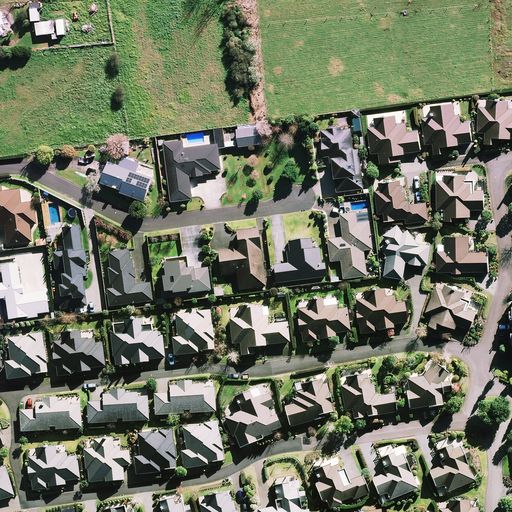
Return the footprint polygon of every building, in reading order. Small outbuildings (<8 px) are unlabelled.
[(41,2),(31,3),(32,21),(39,21),(38,8),(42,8),(41,2)] [(67,34),(65,20),(36,23),(38,36),(53,34),(54,40),(58,39),(58,35),(67,34)] [(498,138),(511,138),(511,110),(507,110),(507,102),(489,101),(488,109),(478,108),(477,134),(485,134),(485,144),(498,144),(498,138)] [(448,145),(473,142),(470,122),(461,123),(460,114),(454,115),(452,104),(432,107),(433,118),(423,119),(427,144),(434,143),(436,153),(449,151),(448,145)] [(400,154),(421,151),(418,131),(407,133),(406,124),(400,125),(398,114),(377,117),(379,127),(369,129),(372,154),(380,153),(381,162),(401,160),(400,154)] [(354,149),(349,115),(338,117),(339,127),(321,129),(324,157),(331,156),(333,178),(336,177),(338,192),(364,189),(359,149),(354,149)] [(263,144),(261,127),(237,130),(239,147),(263,144)] [(205,174),(213,173),(212,171),(221,169),(218,144),(184,148),(183,141),(165,143),(172,202),(193,199),(190,178),(205,176),(205,174)] [(140,164),(124,158),(121,166),(110,162),(103,183),(122,190),(121,192),(145,201),(154,178),(137,172),(140,164)] [(438,182),(438,210),(445,210),(446,221),(458,221),(458,216),(471,216),(470,209),(484,209),(484,191),(475,191),(475,184),(465,184),(465,176),(446,176),(446,182),(438,182)] [(407,224),(428,221),(425,203),(411,205),(410,199),(406,200),(405,191),(402,191),(400,181),(380,183),(381,191),(376,191),(380,214),(384,214),(385,220),(406,217),(407,224)] [(2,192),(1,188),(0,187),(0,227),(6,226),(8,246),(32,243),(30,226),(37,225),(34,203),(22,204),(20,190),(2,192)] [(374,249),(368,203),(357,204),(357,212),(341,214),(343,237),(329,239),(331,261),(342,260),(344,279),(368,276),(365,250),(374,249)] [(87,271),(88,271),(86,252),(83,252),(79,225),(62,227),(66,252),(54,254),(56,270),(58,270),(60,287),(58,287),(62,311),(88,308),(87,304),(84,277),(88,277),(87,271)] [(428,265),(430,246),(419,244),(409,230),(404,233),(398,226),(385,235),(390,241),(382,247),(389,258),(386,276),(404,278),(406,262),(411,262),(411,264),(421,265),(421,264),(428,265)] [(266,287),(258,229),(237,232),(239,250),(219,253),(222,276),(237,274),(240,290),(266,287)] [(438,253),(438,272),(489,271),(488,253),(469,253),(468,237),(445,237),(445,253),(438,253)] [(320,264),(317,239),(289,242),(290,251),(288,252),(289,264),(274,266),(276,284),(327,277),(325,264),(320,264)] [(135,285),(130,250),(108,253),(113,289),(108,290),(110,307),(152,302),(150,283),(135,285)] [(187,263),(165,265),(166,275),(164,276),(165,293),(174,292),(174,294),(210,291),(208,269),(188,270),(187,263)] [(9,320),(27,318),(27,320),(39,319),(39,314),(49,313),(47,292),(22,295),(19,265),(2,267),(4,284),(0,283),(0,299),(7,299),(9,320)] [(444,290),(437,288),(427,313),(434,315),(430,325),(441,329),(443,324),(456,328),(458,325),(470,329),(477,311),(468,308),(470,303),(461,299),(463,292),(446,286),(444,290)] [(394,325),(407,323),(404,303),(396,304),(395,297),(386,298),(385,291),(364,294),(365,300),(356,301),(361,334),(374,332),(373,328),(378,327),(378,331),(394,328),(394,325)] [(335,334),(350,331),(347,310),(336,311),(336,306),(323,307),(322,300),(310,302),(311,308),(298,310),(302,343),(315,341),(314,337),(319,336),(319,340),(335,337),(335,334)] [(241,319),(231,320),(234,344),(241,343),(242,355),(255,354),(254,347),(289,343),(287,324),(270,326),(269,318),(263,319),(262,307),(240,310),(241,319)] [(215,349),(211,311),(177,315),(180,339),(174,339),(176,356),(198,353),(198,351),(215,349)] [(112,334),(116,365),(149,361),(149,359),(165,357),(162,333),(152,334),(151,327),(142,328),(141,322),(115,326),(116,334),(112,334)] [(57,367),(59,377),(73,375),(73,373),(91,370),(91,368),(106,366),(103,344),(95,345),(94,338),(82,340),(81,332),(61,335),(62,342),(54,343),(56,356),(54,356),(55,367),(57,367)] [(46,371),(42,334),(9,338),(12,363),(7,364),(9,379),(32,377),(31,373),(46,371)] [(408,392),(411,410),(428,407),(429,408),(442,406),(441,394),(452,393),(450,382),(444,383),(448,374),(434,364),(424,377),(409,380),(410,391),(408,392)] [(353,410),(355,419),(397,412),(394,395),(376,398),(375,385),(369,386),(368,375),(347,379),(348,386),(342,387),(346,411),(353,410)] [(286,407),(291,426),(323,418),(322,414),(333,411),(326,385),(323,386),(321,381),(303,386),(305,391),(298,393),(299,398),(293,400),(294,405),(286,407)] [(154,395),(156,416),(216,412),(215,388),(204,389),(204,386),(192,387),(192,383),(178,384),(179,387),(170,387),(171,394),(154,395)] [(88,403),(89,424),(150,420),(148,397),(138,397),(137,394),(126,395),(126,391),(112,392),(112,395),(104,396),(105,402),(88,403)] [(236,436),(241,448),(273,434),(272,432),(281,428),(276,416),(271,417),(268,409),(274,406),(269,394),(264,397),(263,396),(253,400),(250,392),(237,397),(243,411),(225,419),(233,438),(236,436)] [(21,411),(22,432),(82,428),(81,404),(70,405),(70,402),(58,403),(58,399),(44,400),(45,403),(37,403),(37,410),(21,411)] [(224,460),(217,422),(183,428),(188,452),(182,453),(185,469),(208,465),(207,463),(224,460)] [(177,467),(173,430),(139,434),(142,457),(136,458),(138,475),(160,472),(160,469),(177,467)] [(89,470),(90,482),(107,480),(107,482),(125,480),(123,465),(130,464),(128,452),(122,453),(121,448),(114,449),(113,439),(95,440),(96,449),(86,450),(88,470),(89,470)] [(30,458),(34,490),(46,488),(46,483),(50,483),(50,487),(66,485),(65,480),(80,479),(77,456),(67,457),(67,454),(56,455),(55,447),(37,450),(38,457),(30,458)] [(447,492),(475,481),(465,459),(470,457),(467,449),(462,451),(460,447),(452,450),(451,447),(439,452),(445,465),(430,471),(437,488),(444,485),(447,492)] [(390,500),(417,488),(408,467),(412,465),(409,457),(404,459),(403,455),(394,458),(393,455),(381,459),(387,473),(372,479),(379,495),(386,492),(390,500)] [(355,500),(368,494),(361,477),(347,483),(339,465),(331,469),(329,466),(317,471),(322,483),(317,485),(324,501),(327,500),(331,509),(342,505),(340,501),(353,496),(355,500)] [(0,500),(15,496),(6,467),(0,469),(0,500)] [(258,510),(258,511),(308,511),(309,510),(302,511),(300,503),(307,502),(305,491),(297,492),(297,489),(290,491),(288,484),(276,487),(279,506),(258,510)] [(238,511),(238,510),(236,511),(234,501),(232,501),(231,496),(227,497),(226,493),(205,497),(207,503),(201,504),(202,511),(238,511)] [(191,511),(190,506),(183,508),(180,497),(161,503),(160,503),(162,511),(191,511)] [(450,509),(440,510),(439,511),(478,511),(478,508),(470,509),(470,501),(450,502),(450,509)]
